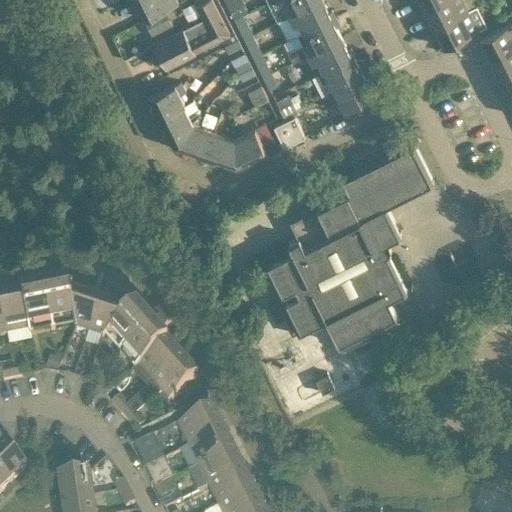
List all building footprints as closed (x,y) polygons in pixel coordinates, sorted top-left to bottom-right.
[(144,17),(179,1),(178,0),(131,0),(135,7),(138,5),(144,17)] [(154,43),(166,66),(196,51),(230,33),(213,0),(205,0),(197,4),(204,17),(154,43)] [(237,0),(226,0),(231,9),(240,5),(237,0)] [(288,0),(290,2),(284,5),(289,14),(318,0),(288,0)] [(329,9),(324,0),(318,0),(289,14),(293,24),(299,21),(304,31),(336,15),(332,8),(329,9)] [(435,25),(468,9),(463,0),(436,0),(425,6),(435,25)] [(468,9),(435,25),(445,45),(487,24),(477,4),(468,9)] [(308,53),(342,36),(336,24),(339,23),(336,15),(304,31),(309,40),(303,43),(288,51),(293,61),(308,53)] [(252,33),(246,20),(238,24),(245,36),(252,33)] [(511,20),(480,36),(490,56),(511,45),(511,20)] [(258,45),(252,33),(245,36),(251,49),(258,45)] [(348,48),(342,36),(308,53),(313,63),(319,60),(323,69),(319,71),(319,72),(353,55),(355,55),(351,46),(348,48)] [(229,53),(242,46),(238,38),(226,45),(229,53)] [(500,76),(511,69),(511,45),(490,56),(500,76)] [(363,74),(353,55),(319,72),(324,81),(330,78),(335,88),(363,74)] [(258,63),(264,75),(271,71),(265,59),(258,63)] [(236,66),(239,73),(252,67),(249,60),(236,66)] [(256,74),(252,67),(239,73),(243,80),(256,74)] [(510,95),(511,93),(511,69),(500,76),(510,95)] [(278,85),(271,71),(264,75),(270,89),(278,85)] [(373,94),(363,74),(335,88),(339,98),(333,101),(338,111),(373,94)] [(181,79),(165,88),(147,97),(161,125),(164,123),(188,112),(184,104),(186,103),(180,93),(186,90),(181,79)] [(252,98),(265,92),(262,85),(249,91),(252,98)] [(268,99),(265,92),(252,98),(255,105),(268,99)] [(289,93),(276,100),(279,107),(293,100),(289,93)] [(293,100),(279,107),(285,119),(295,114),(299,112),(296,107),(293,100)] [(175,144),(195,123),(194,123),(188,112),(164,123),(175,144)] [(305,135),(295,114),(274,125),(284,145),(305,135)] [(205,158),(214,130),(195,123),(175,144),(197,152),(196,155),(205,158)] [(269,153),(260,135),(256,127),(236,137),(237,165),(258,155),(260,158),(269,153)] [(237,165),(236,137),(235,137),(214,130),(205,158),(214,161),(215,158),(237,165)] [(389,238),(391,237),(401,232),(395,221),(387,203),(434,179),(415,141),(397,150),(390,136),(362,150),(361,150),(355,153),(354,154),(351,155),(358,170),(340,178),(346,189),(318,203),(290,217),(298,235),(289,239),(294,249),(262,264),(277,293),(281,301),(271,306),(278,319),(285,315),(293,332),(320,319),(321,321),(329,323),(331,322),(344,349),(360,341),(363,348),(376,342),(369,327),(384,320),(387,325),(400,319),(388,296),(407,287),(388,250),(391,248),(391,247),(392,243),(389,238)] [(40,289),(21,293),(29,328),(73,319),(74,318),(67,283),(57,285),(53,267),(36,271),(40,289)] [(89,334),(99,302),(76,295),(78,291),(76,282),(67,283),(74,318),(73,319),(75,330),(89,334)] [(29,331),(21,293),(0,297),(0,301),(7,336),(29,331)] [(109,330),(136,307),(130,300),(124,306),(122,310),(99,302),(89,334),(102,338),(110,331),(109,330)] [(175,322),(163,309),(149,321),(136,307),(109,330),(110,331),(140,365),(167,341),(161,334),(175,322)] [(182,359),(167,341),(140,365),(134,371),(135,372),(133,374),(147,390),(153,385),(182,359)] [(198,376),(182,359),(153,385),(147,390),(138,398),(145,406),(161,394),(168,402),(198,376)] [(26,366),(13,369),(15,379),(28,376),(26,366)] [(15,379),(13,369),(1,371),(3,381),(15,379)] [(335,386),(327,370),(315,376),(323,392),(335,386)] [(120,397),(112,404),(120,414),(128,407),(120,397)] [(128,407),(120,414),(129,423),(135,431),(136,432),(144,425),(136,416),(128,407)] [(178,426),(178,427),(188,447),(224,430),(213,409),(178,426)] [(234,450),(224,430),(188,447),(198,468),(234,450)] [(153,436),(133,446),(144,469),(145,469),(163,460),(164,459),(163,458),(160,459),(150,440),(153,438),(153,436)] [(26,468),(4,445),(0,449),(0,474),(10,485),(26,468)] [(244,471),(234,450),(198,468),(208,488),(244,471)] [(163,460),(145,469),(155,489),(173,481),(163,460)] [(254,491),(244,471),(208,488),(219,509),(254,491)] [(0,494),(10,485),(0,474),(0,494)] [(93,497),(90,474),(58,478),(61,502),(93,497)] [(130,493),(124,481),(115,486),(121,497),(130,493)] [(173,481),(155,489),(161,501),(178,492),(173,481)] [(263,511),(264,511),(254,491),(219,509),(220,511),(263,511)] [(135,504),(130,493),(121,497),(126,509),(135,504)] [(95,511),(93,497),(61,502),(62,511),(95,511)]
